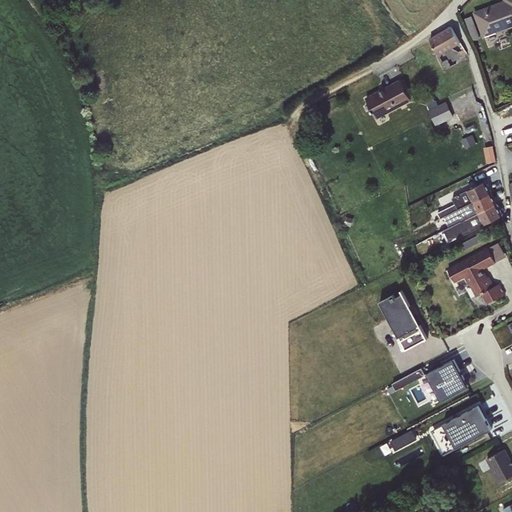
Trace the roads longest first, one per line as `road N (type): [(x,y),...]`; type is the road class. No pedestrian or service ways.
road 1 (residential): [(450,11),(494,126),(507,224)]
road 2 (residential): [(450,11),(305,105)]
